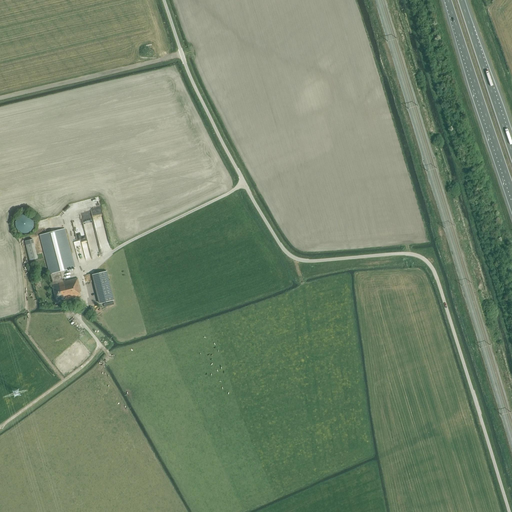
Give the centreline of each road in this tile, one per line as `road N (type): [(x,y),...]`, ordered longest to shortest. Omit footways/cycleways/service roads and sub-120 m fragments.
road 1 (motorway): [(448,0),(511,191)]
road 2 (track): [(0,98),(181,53)]
road 3 (track): [(36,236),(21,240),(26,331),(63,380)]
road 4 (motorway): [(511,151),(461,0)]
road 5 (track): [(0,427),(99,345)]
